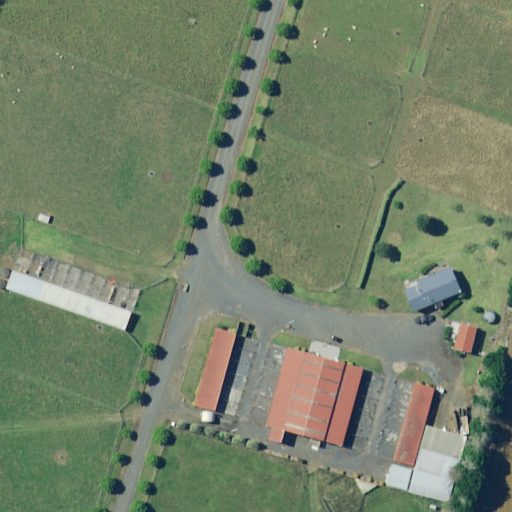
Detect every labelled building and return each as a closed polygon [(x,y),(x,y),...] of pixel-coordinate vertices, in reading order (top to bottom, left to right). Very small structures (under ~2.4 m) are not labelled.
[(450,302),(449,299),(463,294),(454,270),(426,281),(434,304),(442,302),(443,305),(450,302)] [(131,313),(13,271),(7,290),(125,331),(131,313)] [(477,328),(459,325),(454,350),(471,353),(477,328)] [(253,339),(216,329),(195,406),(232,416),(253,339)] [(383,375),(331,361),(335,348),(310,341),(307,354),(272,344),(251,420),(273,426),(269,440),(281,443),(285,431),(361,452),(383,375)] [(449,503),(467,439),(425,427),(435,390),(399,380),(395,393),(377,456),(413,466),(412,471),(391,465),(385,485),(406,491),(409,492),(449,503)]
